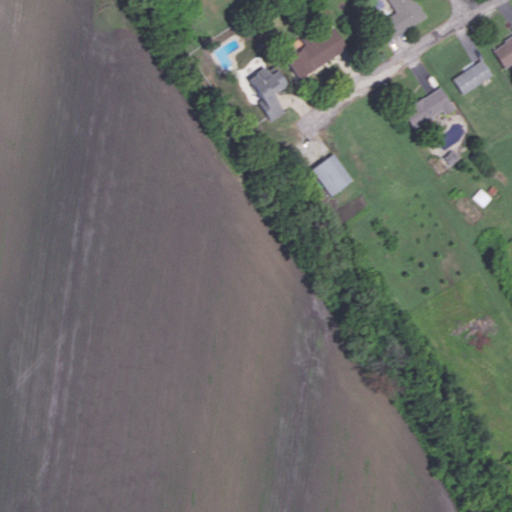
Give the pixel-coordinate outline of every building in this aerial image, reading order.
[(392,37),(425,16),(415,0),(387,0),(394,11),(381,20),(392,37)] [(297,78),(345,47),(332,26),(297,49),(293,42),(280,51),(297,78)] [(511,35),(491,46),(500,66),(511,60),(511,35)] [(451,76),(460,93),(491,76),(482,59),(451,76)] [(282,112),(271,94),(286,85),(275,68),(268,73),(264,67),(245,78),(271,119),(282,112)] [(412,128),(451,106),(440,86),(401,109),(412,128)] [(329,195),(351,179),(331,152),(309,169),(329,195)] [(472,197),(482,206),(489,197),(479,189),(472,197)]
